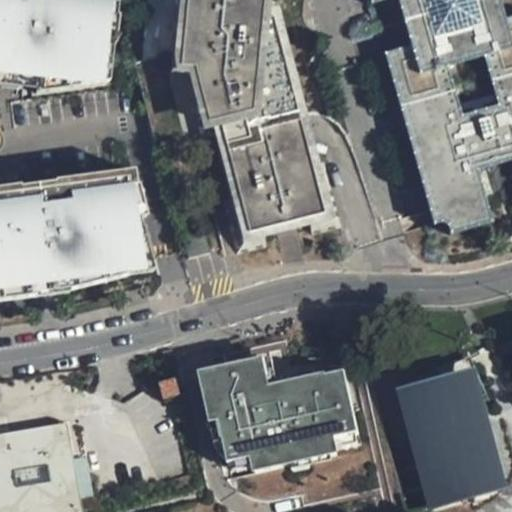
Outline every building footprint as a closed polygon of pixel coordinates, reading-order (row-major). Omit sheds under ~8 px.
[(120,0),(0,0),(0,84),(112,78),(120,0)] [(180,0),(174,72),(191,71),(204,130),(214,129),(258,119),(273,8),(273,0),(180,0)] [(384,48),(431,219),(434,218),(437,218),(443,220),(445,222),(447,225),(448,227),(448,230),(492,218),(477,167),(511,156),(511,11),(504,13),(500,0),(396,0),(408,42),(384,48)] [(273,8),(258,119),(214,129),(242,253),(267,247),(264,237),(309,225),(311,235),(335,229),(280,5),(273,8)] [(134,174),(0,191),(0,304),(153,278),(134,174)] [(412,374),(416,384),(463,371),(466,382),(480,376),(470,351),(412,374)] [(218,454),(236,478),(334,466),(335,453),(359,450),(345,376),(275,392),(272,362),(205,378),(218,454)] [(400,388),(430,500),(493,483),(466,382),(463,371),(416,384),(400,388)] [(175,383),(162,387),(166,401),(180,398),(175,383)] [(0,511),(82,511),(84,511),(68,421),(0,433),(0,511)]
